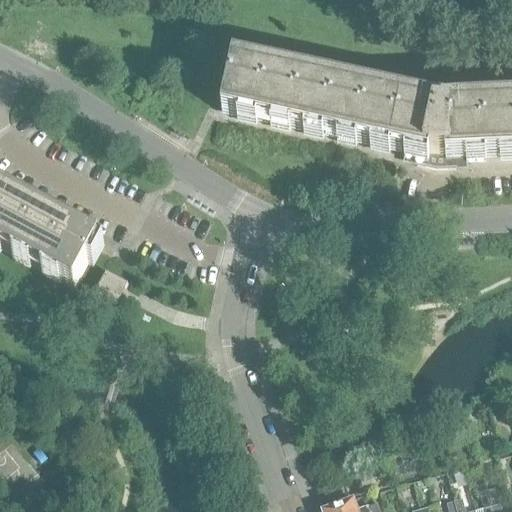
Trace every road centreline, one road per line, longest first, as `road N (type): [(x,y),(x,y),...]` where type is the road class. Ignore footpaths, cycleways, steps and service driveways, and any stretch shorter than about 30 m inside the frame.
road 1 (residential): [(289,511),(235,356),(231,316),(260,221)]
road 2 (tertiary): [(12,64),(260,221)]
road 3 (tertiary): [(511,217),(290,228),(260,221)]
